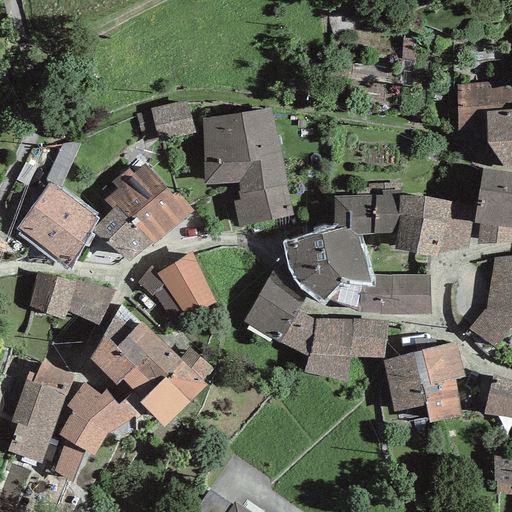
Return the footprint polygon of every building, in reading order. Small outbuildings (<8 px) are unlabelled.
[(491,84),(456,86),(459,137),(489,135),(487,107),(511,105),(511,87),(491,89),(491,84)] [(150,110),(137,113),(144,141),(194,127),(186,97),(149,106),(150,110)] [(239,188),(281,185),(273,104),(202,113),(206,179),(238,177),(239,188)] [(152,252),(197,217),(179,195),(174,199),(149,167),(103,203),(115,217),(98,231),(125,265),(148,247),(152,252)] [(511,224),(511,173),(483,168),(473,216),(480,218),(511,224)] [(22,225),(68,256),(97,214),(50,183),(22,225)] [(243,200),(234,201),(239,224),(290,213),(281,185),(239,188),(243,200)] [(382,194),(334,195),(334,221),(344,224),(358,231),(397,228),(401,194),(401,190),(382,187),(382,194)] [(397,228),(395,244),(437,250),(467,244),(472,218),(451,216),(450,199),(401,194),(397,228)] [(511,224),(480,218),(478,241),(511,238),(511,224)] [(381,310),(431,311),(429,279),(369,274),(358,231),(344,224),(290,238),(290,257),(299,272),(310,283),(326,293),(361,308),(381,310)] [(192,254),(159,272),(183,315),(215,297),(192,254)] [(487,307),(470,326),(498,347),(511,323),(511,259),(494,263),(487,307)] [(40,268),(29,304),(65,316),(67,309),(101,319),(110,289),(40,268)] [(272,273),(244,317),(280,339),(307,295),(272,273)] [(152,299),(167,292),(160,277),(145,284),(152,299)] [(307,295),(280,339),(309,355),(304,368),(347,378),(350,353),(383,355),(388,321),(314,315),(307,295)] [(141,395),(166,418),(214,368),(190,346),(181,355),(142,317),(120,340),(111,332),(90,353),(117,379),(120,375),(133,387),(141,395)] [(423,349),(383,357),(394,408),(425,402),(429,420),(461,413),(454,378),(461,377),(454,343),(423,349)] [(16,419),(7,446),(42,459),(66,391),(24,377),(10,417),(16,419)] [(511,381),(492,377),(484,410),(511,417),(511,381)] [(254,511),(235,500),(226,511),(254,511)]
